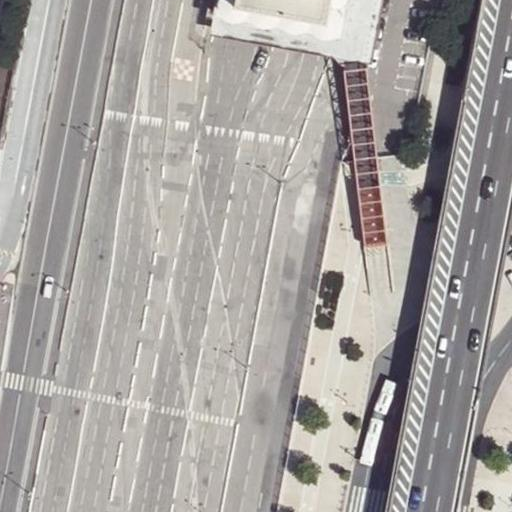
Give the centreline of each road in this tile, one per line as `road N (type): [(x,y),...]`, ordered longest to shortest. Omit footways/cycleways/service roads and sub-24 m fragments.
road 1 (motorway): [(511,29),(425,511)]
road 2 (tertiary): [(511,126),(486,263),(391,387),(369,511)]
road 3 (tertiary): [(450,511),(481,377),(511,334)]
